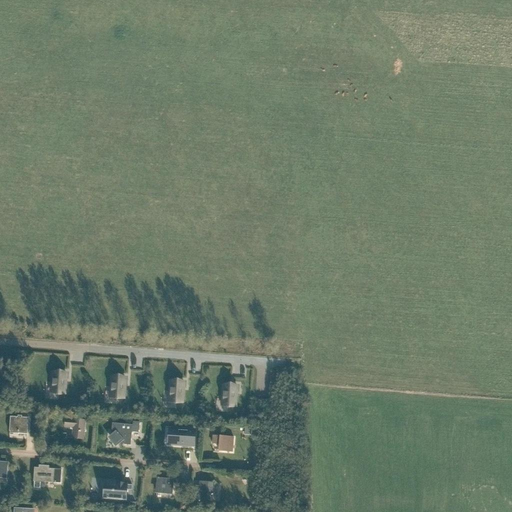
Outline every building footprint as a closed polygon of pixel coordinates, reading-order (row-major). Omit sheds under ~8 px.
[(53,373),(51,393),(65,394),(66,374),(53,373)] [(110,398),(123,399),(125,378),(112,377),(110,398)] [(170,381),(169,402),(182,403),(183,382),(170,381)] [(237,386),(223,385),(222,406),(235,407),(237,386)] [(10,417),(9,431),(18,432),(17,434),(27,434),(28,418),(10,417)] [(65,419),(64,428),(70,428),(70,430),(72,430),(71,439),(83,440),(85,420),(65,419)] [(132,422),(132,425),(112,423),(111,430),(116,430),(117,432),(110,438),(116,445),(122,439),(124,442),(124,445),(130,446),(132,432),(138,433),(139,422),(132,422)] [(170,429),(169,441),(178,442),(177,446),(193,447),(195,431),(181,430),(179,430),(170,429)] [(213,436),(212,444),(219,445),(219,450),(232,451),(233,440),(225,440),(225,437),(213,436)] [(48,466),(38,466),(38,469),(34,468),(33,482),(60,483),(61,470),(48,469),(48,466)] [(156,479),(155,492),(172,493),(172,480),(156,479)] [(103,498),(126,500),(127,490),(132,491),(132,486),(127,485),(115,484),(115,482),(101,481),(101,490),(103,490),(103,498)] [(196,486),(195,490),(198,491),(198,501),(211,502),(213,483),(199,482),(199,487),(196,486)]
